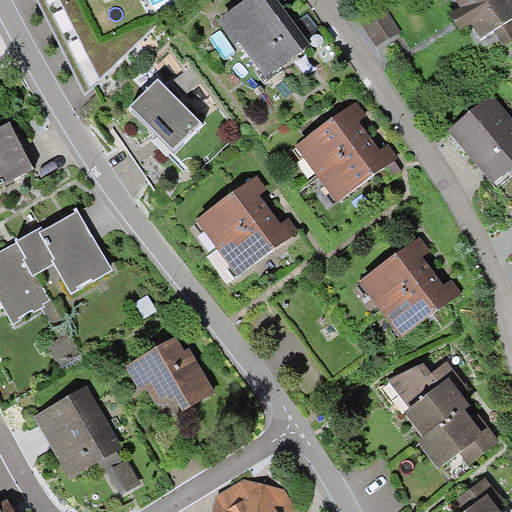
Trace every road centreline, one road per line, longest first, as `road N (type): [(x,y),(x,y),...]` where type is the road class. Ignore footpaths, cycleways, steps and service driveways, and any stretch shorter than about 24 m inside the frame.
road 1 (residential): [(4,0),(93,163),(300,427)]
road 2 (residential): [(321,0),(470,217),(511,331)]
road 3 (residential): [(158,511),(300,427)]
